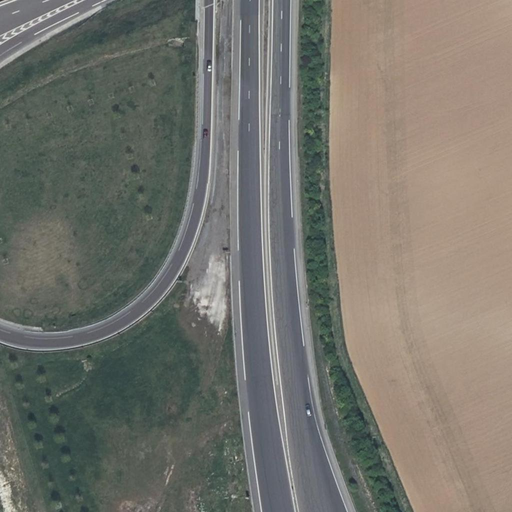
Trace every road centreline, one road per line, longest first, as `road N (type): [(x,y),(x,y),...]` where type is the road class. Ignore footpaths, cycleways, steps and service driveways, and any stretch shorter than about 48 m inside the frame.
road 1 (motorway): [(324,511),(286,324),(283,0)]
road 2 (motorway): [(249,0),(255,322),(279,511)]
road 3 (motorway): [(208,0),(208,160),(184,255),(142,313),(108,331),(38,343),(0,335)]
